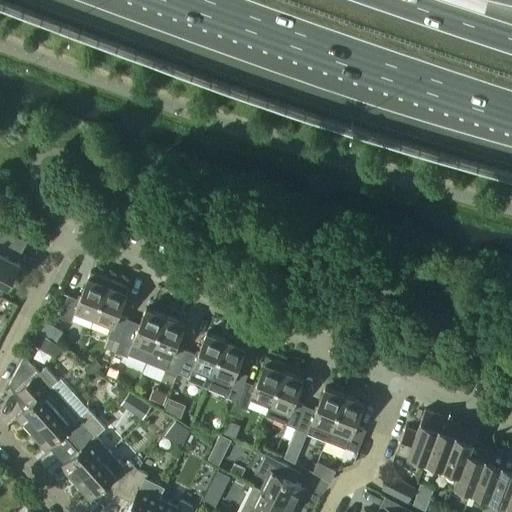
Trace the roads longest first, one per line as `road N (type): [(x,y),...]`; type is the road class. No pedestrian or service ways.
road 1 (residential): [(0,364),(59,250),(75,239),(399,384)]
road 2 (motorway): [(179,0),(511,112)]
road 3 (residential): [(330,511),(341,488),(365,469),(399,384)]
road 4 (motorway): [(511,41),(387,0)]
road 5 (residential): [(399,384),(511,426)]
